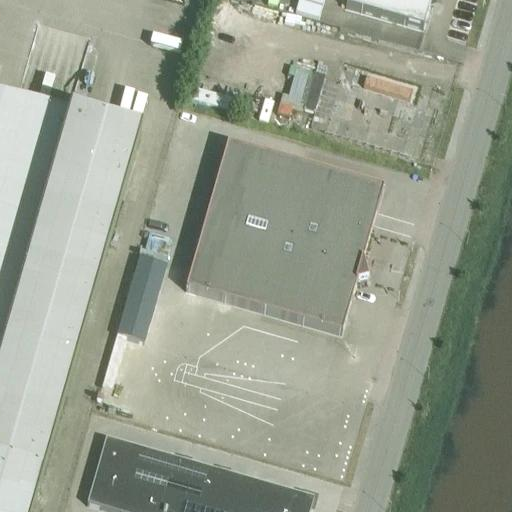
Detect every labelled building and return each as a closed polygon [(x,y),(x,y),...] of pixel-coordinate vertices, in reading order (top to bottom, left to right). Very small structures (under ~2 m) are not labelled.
[(348,0),(346,11),(423,33),(431,6),(436,4),(437,0),(348,0)] [(314,117),(325,81),(314,77),(303,114),(314,117)] [(401,84),(402,153),(428,153),(427,91),(421,91),(421,98),(409,99),(409,84),(401,84)] [(0,96),(0,511),(36,511),(141,137),(0,96)] [(363,266),(383,193),(228,148),(186,294),(342,339),(356,288),(367,285),(363,266)] [(144,347),(166,269),(138,261),(115,339),(144,347)] [(164,376),(156,428),(182,433),(190,380),(164,376)] [(250,453),(264,399),(225,388),(210,442),(250,453)] [(343,478),(357,424),(346,421),(333,475),(343,478)] [(254,486),(175,463),(106,443),(96,476),(87,509),(98,511),(310,511),(311,510),(306,500),(254,486)]
